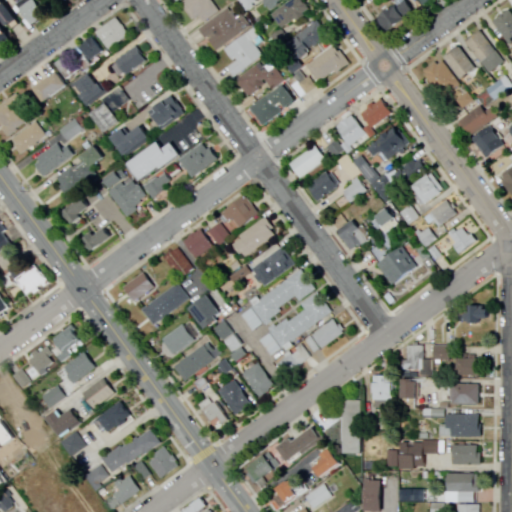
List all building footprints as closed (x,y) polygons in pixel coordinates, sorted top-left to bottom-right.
[(0,17),(0,2),(3,0),(5,0),(21,23),(9,31),(0,17)] [(15,5),(22,0),(35,0),(47,15),(31,27),(15,5)] [(184,6),(191,0),(212,0),(222,13),(206,24),(202,18),(196,22),(184,6)] [(258,0),(261,3),(250,12),(240,0),(258,0)] [(284,0),(271,10),(263,0),(284,0)] [(296,0),(303,0),(312,11),(306,16),(307,18),(299,24),(297,22),(285,31),(274,17),(296,0)] [(437,0),(425,8),(418,0),(437,0)] [(410,22),(393,34),(382,19),(399,6),(401,8),(409,2),(418,14),(409,21),(410,22)] [(231,11),(240,22),(245,18),(253,29),(219,54),(211,42),(216,38),(214,37),(208,41),(202,32),(231,11)] [(494,23),(511,11),(511,12),(511,45),(511,46),(494,23)] [(99,34),(120,19),(133,36),(111,51),(99,34)] [(0,20),(14,43),(0,52),(0,20)] [(320,23),(330,37),(324,41),(326,44),(317,50),(316,48),(311,51),(313,54),(303,61),(298,53),(303,50),(296,40),(320,23)] [(257,31),(266,43),(259,48),(266,58),(237,79),(230,70),(240,63),(238,61),(236,63),(228,51),(257,31)] [(284,31),(291,40),(280,48),(274,39),(284,31)] [(468,42),(483,31),(508,66),(493,77),(468,42)] [(96,37),(107,54),(93,63),(82,47),(96,37)] [(116,61),(138,46),(148,60),(126,75),(116,61)] [(448,56),(462,46),(479,69),(465,79),(448,56)] [(337,48),(341,52),(342,51),(353,66),(339,75),(338,73),(322,85),(318,80),(315,82),(319,89),(310,96),(296,76),(337,48)] [(56,64),(69,55),(79,71),(67,79),(56,64)] [(77,62),(86,56),(93,65),(85,72),(77,62)] [(427,74),(446,60),(465,86),(446,100),(427,74)] [(291,69),(297,64),(301,70),(295,75),(291,69)] [(271,75),(278,70),(288,83),(275,92),(267,81),(265,83),(267,86),(262,90),(263,91),(251,99),(238,82),(262,65),(268,72),(271,75)] [(57,71),(67,85),(43,102),(33,89),(57,71)] [(90,75),(98,85),(101,82),(109,93),(88,109),(79,97),(83,93),(77,85),(90,75)] [(509,78),(511,81),(511,91),(497,103),(489,92),(509,78)] [(490,102),(505,92),(498,80),(482,91),(490,102)] [(92,115),(107,104),(105,101),(123,88),(134,103),(116,116),(122,125),(107,136),(92,115)] [(286,88),(298,104),(287,112),(283,106),(281,108),(285,115),(266,129),(252,111),(270,97),(272,99),(286,88)] [(480,99),(489,92),(497,103),(488,110),(480,99)] [(0,126),(0,107),(19,93),(36,117),(8,138),(0,126)] [(469,93),(474,100),(464,108),(459,101),(469,93)] [(153,114),(174,100),(184,115),(165,128),(161,122),(159,123),(153,114)] [(364,115),(383,100),(393,115),(374,129),(364,115)] [(490,110),(493,108),(500,117),(473,139),(461,123),(483,106),(487,112),(490,110)] [(131,120),(145,111),(152,122),(139,131),(131,120)] [(77,119),(81,116),(89,127),(85,130),(77,119)] [(340,131),(357,119),(367,134),(351,146),(340,131)] [(77,120),(85,130),(68,143),(60,132),(77,120)] [(38,123),(48,139),(23,156),(12,141),(38,123)] [(365,129),(370,126),(377,135),(372,139),(365,129)] [(397,126),(411,143),(389,161),(382,152),(376,157),(369,149),(397,126)] [(474,140),(492,127),(506,146),(488,159),(474,140)] [(127,159),(113,140),(125,132),(130,138),(144,128),(153,141),(127,159)] [(328,147),(338,141),(344,151),(334,157),(328,147)] [(343,145),(347,142),(354,150),(350,154),(343,145)] [(63,149),(68,145),(77,157),(46,178),(38,166),(42,163),(39,159),(59,144),(63,149)] [(167,151),(175,145),(183,156),(145,184),(131,166),(162,144),(167,151)] [(208,151),(212,148),(219,159),(193,177),(181,160),(203,145),(208,151)] [(95,146),(105,158),(91,169),(97,176),(68,199),(60,188),(63,186),(58,178),(73,166),(75,168),(83,162),(80,158),(95,146)] [(318,146),(329,160),(304,179),(293,165),(318,146)] [(340,162),(349,156),(354,163),(363,175),(354,181),(340,162)] [(356,164),(364,157),(383,176),(385,178),(395,168),(399,172),(401,169),(404,172),(407,169),(416,160),(419,162),(422,159),(423,161),(429,167),(423,173),(422,173),(418,177),(415,180),(412,183),(407,178),(404,181),(400,177),(397,180),(394,182),(393,182),(389,187),(392,191),(390,193),(395,197),(389,203),(372,187),(375,184),(356,164)] [(511,166),(496,178),(511,201),(511,166)] [(105,180),(122,169),(128,178),(112,189),(105,180)] [(311,187),(331,173),(332,175),(335,173),(342,184),(339,186),(341,188),(322,202),(311,187)] [(167,174),(173,182),(165,188),(167,191),(155,200),(147,189),(167,174)] [(410,190),(434,174),(445,191),(422,207),(410,190)] [(359,178),(369,192),(352,205),(344,195),(355,187),(353,183),(359,178)] [(110,193),(123,183),(126,187),(134,182),(138,187),(139,186),(149,199),(137,208),(139,211),(129,219),(110,193)] [(224,214),(247,198),(260,215),(236,232),(224,214)] [(83,200),(90,210),(80,218),(81,219),(73,225),(65,214),(83,200)] [(449,202),(459,215),(439,230),(435,224),(431,227),(425,219),(449,202)] [(407,226),(416,218),(408,207),(398,215),(407,226)] [(404,215),(414,208),(422,219),(412,226),(404,215)] [(379,217),(390,209),(397,217),(386,226),(379,217)] [(241,237),(267,218),(279,235),(245,260),(234,245),(243,239),(241,237)] [(0,221),(8,233),(6,235),(12,244),(0,252),(0,221)] [(339,234),(355,222),(361,230),(356,234),(361,242),(364,246),(354,254),(339,234)] [(210,232),(222,223),(232,237),(220,246),(210,232)] [(94,237),(106,229),(112,238),(92,252),(84,240),(92,235),(94,237)] [(430,229),(439,241),(428,249),(417,234),(420,231),(423,234),(430,229)] [(458,234),(465,229),(469,236),(473,234),(479,243),(461,255),(454,246),(457,244),(450,234),(456,231),(458,234)] [(185,243),(202,230),(214,247),(197,259),(196,258),(185,243)] [(371,241),(378,237),(382,242),(375,246),(371,241)] [(411,243),(418,254),(413,257),(420,268),(395,286),(380,265),(411,243)] [(254,270),(285,247),(298,264),(267,288),(254,270)] [(430,252),(436,247),(444,257),(437,261),(430,252)] [(166,258),(180,249),(196,272),(182,281),(166,258)] [(9,271),(16,266),(23,276),(36,267),(50,286),(29,300),(9,271)] [(248,268),(253,274),(236,286),(232,280),(248,268)] [(318,290),(301,303),(297,299),(282,310),(284,312),(272,321),(274,323),(267,328),(265,325),(254,333),(242,317),(255,307),(252,303),(259,298),(262,301),(303,270),(318,290)] [(125,289),(146,274),(156,288),(135,303),(125,289)] [(180,285),(191,301),(154,329),(142,313),(180,285)] [(0,294),(11,309),(0,317),(0,294)] [(303,306),(320,294),(335,314),(294,344),(296,346),(287,353),(285,350),(274,359),(261,342),(272,334),(270,331),(277,326),(278,328),(289,319),(292,323),(307,312),(303,306)] [(190,310),(208,297),(221,315),(216,318),(219,321),(205,331),(204,330),(190,310)] [(471,306),(487,306),(487,310),(490,310),(490,320),(482,320),(482,324),(471,324),(471,323),(464,323),(465,312),(471,312),(471,306)] [(337,321),(346,334),(323,350),(314,337),(337,321)] [(216,330),(226,323),(235,335),(224,343),(216,330)] [(184,326),(195,341),(175,357),(164,342),(184,326)] [(55,341),(73,328),(83,341),(65,354),(55,341)] [(226,343),(235,336),(243,347),(234,354),(226,343)] [(308,342),(314,338),(323,350),(317,355),(308,342)] [(215,352),(219,349),(224,356),(186,384),(175,369),(209,344),(215,352)] [(410,346),(426,346),(426,360),(436,360),(436,378),(410,378),(410,346)] [(437,346),(453,346),(453,362),(437,362),(437,346)] [(304,347),(312,359),(288,376),(287,375),(286,376),(279,365),(287,359),(285,357),(291,353),(294,356),(299,353),(298,351),(304,347)] [(43,354),(50,349),(55,356),(51,359),(56,365),(47,371),(50,375),(43,379),(29,360),(41,352),(43,354)] [(243,349),(248,356),(237,364),(232,357),(243,349)] [(61,358),(70,351),(74,357),(65,364),(61,358)] [(67,369),(71,366),(87,353),(99,369),(77,386),(69,376),(71,374),(67,369)] [(459,359),(485,359),(485,377),(458,377),(459,359)] [(219,367),(227,362),(233,370),(226,376),(219,367)] [(244,376),(259,364),(275,387),(262,399),(244,376)] [(16,377),(25,371),(34,383),(25,390),(16,377)] [(19,389),(27,384),(20,372),(3,382),(12,396),(1,402),(7,412),(26,401),(19,389)] [(196,385),(205,378),(211,385),(201,392),(196,385)] [(375,378),(394,378),(395,410),(376,411),(375,378)] [(85,395),(105,379),(118,395),(97,411),(85,395)] [(220,394),(236,382),(253,404),(248,409),(246,410),(238,416),(220,394)] [(404,382),(417,382),(417,401),(403,400),(404,382)] [(456,385),(482,385),(482,405),(456,405),(456,385)] [(45,400),(60,388),(69,399),(54,411),(45,400)] [(212,397),(218,405),(231,422),(226,425),(225,424),(218,430),(200,407),(212,397)] [(347,402),(364,402),(364,455),(347,455),(347,402)] [(121,404),(133,418),(109,437),(98,422),(121,404)] [(63,418),(73,410),(84,425),(62,440),(48,420),(59,413),(63,418)] [(426,411),(446,411),(446,419),(426,419),(426,411)] [(23,419),(29,415),(30,417),(36,413),(45,424),(41,427),(48,437),(40,443),(36,436),(25,444),(7,421),(18,412),(23,419)] [(320,424),(336,412),(347,427),(332,439),(320,424)] [(449,416),(482,416),(482,427),(485,427),(485,439),(442,439),(442,426),(449,426),(449,416)] [(290,463),(280,448),(293,439),(296,442),(315,428),(323,439),(290,463)] [(139,438),(139,439),(152,431),(163,447),(147,458),(145,454),(114,475),(103,460),(123,447),(124,449),(139,438)] [(64,445),(78,434),(89,449),(74,460),(64,445)] [(402,444),(440,443),(440,457),(427,457),(427,472),(403,472),(402,444)] [(456,448),(479,448),(479,456),(482,456),(483,467),(456,467),(456,448)] [(153,458),(166,449),(181,468),(162,481),(151,465),(155,462),(153,458)] [(316,469),(322,464),(321,462),(326,459),(323,456),(332,450),(343,465),(323,479),(316,469)] [(389,453),(401,453),(401,471),(388,471),(389,453)] [(248,469),(267,455),(273,463),(278,460),(283,466),(256,486),(249,476),(252,474),(248,469)] [(24,465),(30,460),(34,466),(28,470),(24,465)] [(136,470),(144,464),(154,477),(146,483),(136,470)] [(85,479),(102,466),(111,478),(101,485),(104,489),(97,494),(85,479)] [(436,472),(447,472),(447,479),(440,480),(440,476),(436,476),(436,472)] [(450,476),(478,476),(478,484),(481,484),(481,494),(450,494),(450,476)] [(117,486),(129,477),(141,494),(123,507),(115,497),(121,492),(117,486)] [(44,511),(43,510),(85,480),(107,511),(44,511)] [(278,492),(289,484),(295,481),(300,488),(304,484),(308,489),(278,511),(273,504),(281,497),(278,492)] [(367,511),(367,481),(383,482),(382,511),(367,511)] [(309,498),(327,486),(335,499),(317,511),(309,498)] [(405,488),(418,489),(417,500),(404,499),(405,488)] [(2,511),(0,508),(0,493),(3,491),(18,511),(2,511)] [(184,511),(203,499),(209,508),(203,511),(184,511)]
